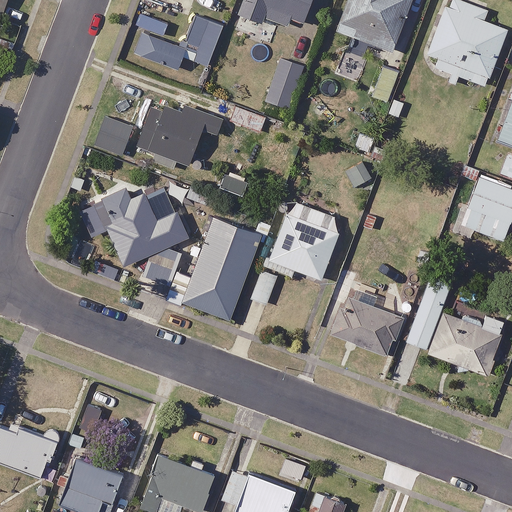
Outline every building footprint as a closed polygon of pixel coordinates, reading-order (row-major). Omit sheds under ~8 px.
[(242,0),(238,12),(276,25),(278,19),(289,23),(291,17),(303,21),(310,0),(242,0)] [(349,0),(338,29),(392,49),(410,0),(349,0)] [(436,64),(449,70),(446,78),(458,83),(461,75),(485,84),(508,28),(484,18),(489,6),(474,0),(448,0),(427,52),(439,57),(436,64)] [(144,31),(136,52),(178,67),(183,54),(209,64),(223,25),(197,16),(185,46),(144,31)] [(305,65),(281,57),(266,100),(290,108),(305,65)] [(511,98),(497,138),(511,143),(511,98)] [(223,118),(185,104),(182,113),(151,102),(135,143),(156,151),(154,159),(175,166),(178,158),(189,163),(203,127),(218,133),(223,118)] [(266,113),(234,105),(230,123),(262,130),(266,113)] [(133,124),(106,114),(96,143),(123,152),(133,124)] [(511,149),(501,174),(511,178),(511,149)] [(511,218),(511,185),(481,174),(462,224),(504,240),(511,218)] [(192,185),(170,179),(166,194),(188,200),(192,185)] [(218,192),(200,186),(195,201),(213,207),(218,192)] [(157,219),(145,191),(124,200),(130,215),(108,225),(124,263),(192,233),(186,218),(182,220),(178,210),(157,219)] [(326,211),(291,198),(266,263),(292,273),(294,267),(321,277),(339,231),(321,224),(326,211)] [(261,232),(215,216),(199,261),(175,252),(169,247),(153,254),(146,274),(172,284),(168,294),(230,317),(261,232)] [(278,273),(262,267),(251,297),(267,302),(278,273)] [(429,347),(442,310),(448,290),(426,283),(408,340),(429,347)] [(386,296),(364,286),(358,300),(351,297),(349,303),(333,296),(325,314),(338,319),(333,331),(386,353),(402,315),(382,306),(386,296)] [(442,310),(429,347),(427,351),(488,371),(504,320),(484,313),(481,322),(442,310)] [(58,438),(0,416),(0,459),(44,476),(58,438)] [(215,472),(160,451),(141,504),(164,511),(179,511),(183,503),(201,510),(215,472)] [(108,511),(124,469),(78,453),(61,501),(93,511),(108,511)] [(285,511),(294,488),(234,466),(223,497),(238,502),(235,511),(285,511)] [(341,511),(345,502),(316,490),(307,511),(310,511),(341,511)]
